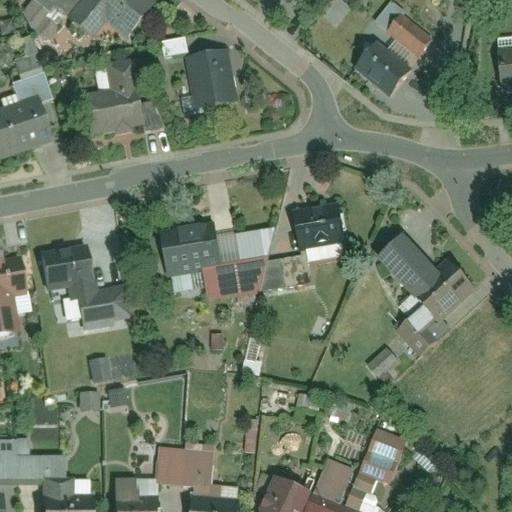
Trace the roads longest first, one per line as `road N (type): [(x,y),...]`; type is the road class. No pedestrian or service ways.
road 1 (residential): [(331,141),(0,209)]
road 2 (residential): [(213,0),(311,77),(331,141)]
road 3 (residential): [(460,166),(331,141)]
road 4 (residential): [(460,166),(463,211),(511,270)]
